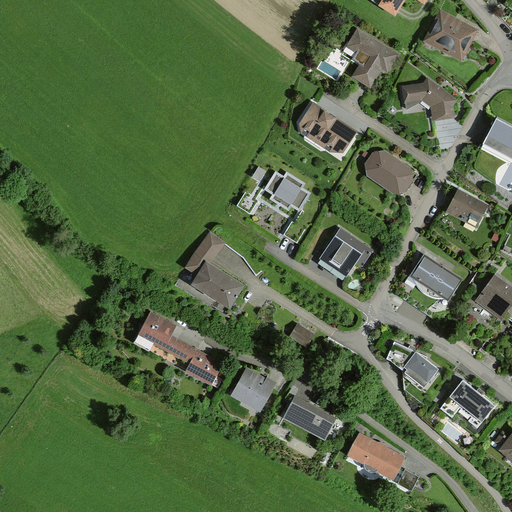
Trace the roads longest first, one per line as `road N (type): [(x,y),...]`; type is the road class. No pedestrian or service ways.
road 1 (residential): [(206,342),(340,399),(441,472),(471,511)]
road 2 (residential): [(506,511),(422,426),(363,350),(375,314)]
road 3 (residential): [(511,393),(459,352),(375,314)]
road 4 (residential): [(375,314),(444,178)]
road 5 (residential): [(327,109),(444,178)]
road 6 (residential): [(444,178),(490,87),(511,68)]
road 7 (residential): [(267,246),(375,314)]
